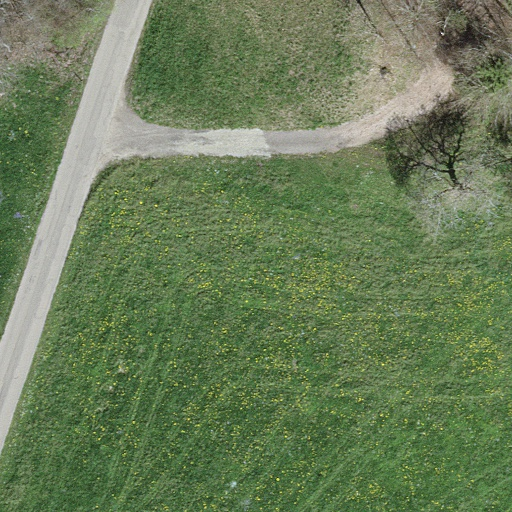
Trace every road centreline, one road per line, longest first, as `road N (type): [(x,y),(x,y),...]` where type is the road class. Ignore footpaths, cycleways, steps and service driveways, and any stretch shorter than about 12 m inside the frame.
road 1 (track): [(86,132),(337,139),(411,101),(504,0)]
road 2 (unclassified): [(133,0),(0,397)]
